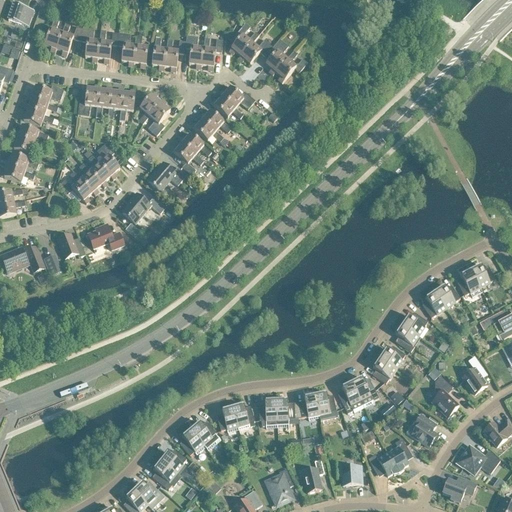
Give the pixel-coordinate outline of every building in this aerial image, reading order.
[(9,23),(29,30),(34,14),(14,7),(14,6),(12,12),(11,11),(9,17),(10,17),(8,23),(9,23)] [(55,56),(62,36),(56,33),(59,24),(54,22),(51,32),(50,32),(45,49),(51,51),(50,54),(53,54),(53,55),(55,56)] [(73,42),(80,44),(83,32),(77,30),(73,40),(67,37),(70,28),(65,26),(62,36),(55,56),(56,53),(63,55),(62,57),(64,58),(64,59),(66,60),(68,57),(73,42)] [(241,60),(253,46),(259,38),(255,35),(249,43),(243,38),(250,30),(245,26),(237,36),(242,40),(231,52),(232,52),(229,55),(231,56),(232,56),(234,57),(236,55),(241,60)] [(100,44),(99,44),(93,43),(94,33),(83,32),(80,44),(87,45),(85,61),(92,61),(92,64),(95,65),(94,66),(97,66),(100,44)] [(112,48),(117,49),(119,36),(113,36),(111,46),(104,45),(106,35),(101,34),(99,44),(100,44),(97,66),(98,62),(104,63),(104,66),(106,66),(106,67),(109,67),(109,64),(110,64),(112,48)] [(133,70),(137,39),(136,49),(129,48),(130,38),(119,36),(117,49),(123,50),(122,65),(129,66),(128,69),(131,69),(131,70),(133,70)] [(146,68),(148,50),(141,49),(142,39),(137,39),(133,70),(134,67),(141,67),(140,70),(143,71),(143,72),(145,72),(146,68)] [(201,69),(203,51),(197,50),(198,40),(187,39),(186,45),(185,51),(191,52),(189,68),(196,68),(196,71),(198,71),(198,72),(201,73),(201,69)] [(164,74),(168,43),(166,53),(159,52),(161,42),(155,41),(152,69),(159,70),(159,73),(161,73),(161,74),(164,74)] [(208,52),(210,42),(205,41),(203,51),(201,69),(208,70),(208,73),(210,73),(210,74),(213,74),(215,55),(221,56),(223,43),(217,43),(215,53),(208,52)] [(280,42),(273,50),(271,52),(272,52),(276,56),(266,67),(271,72),(270,74),(272,76),(271,77),(273,78),(294,54),(293,54),(287,62),(282,57),(288,50),(280,42)] [(184,57),(185,51),(186,45),(180,44),(178,54),(172,53),(173,43),(168,43),(164,74),(164,70),(171,71),(171,74),(173,74),(173,75),(176,76),(176,72),(178,57),(184,57)] [(265,60),(272,52),(271,52),(273,50),(264,43),(258,50),(253,46),(241,60),(238,62),(240,64),(241,63),(243,65),(245,63),(250,68),(260,56),(265,60)] [(11,51),(4,49),(2,55),(9,57),(11,51)] [(297,57),(294,54),(273,78),(275,76),(280,80),(279,82),(281,84),(280,85),(282,86),(284,83),(285,84),(295,72),(299,76),(307,66),(303,62),(296,70),(291,65),(297,57)] [(9,87),(13,75),(0,70),(0,94),(3,85),(9,87)] [(60,104),(64,93),(52,89),(50,95),(36,90),(33,96),(31,96),(30,98),(29,98),(28,100),(49,107),(51,101),(60,104)] [(97,110),(100,89),(97,89),(97,90),(95,89),(94,92),(87,91),(85,107),(79,106),(78,118),(89,120),(90,110),(97,110)] [(111,94),(112,90),(109,90),(109,91),(106,91),(106,93),(99,93),(100,89),(97,110),(96,120),(101,121),(102,111),(109,112),(111,94)] [(248,113),(255,104),(246,96),(242,101),(230,90),(225,96),(223,94),(222,96),(221,96),(219,97),(243,118),(236,111),(240,106),(248,113)] [(121,113),(123,96),(124,92),(121,92),(121,93),(118,92),(118,95),(111,94),(109,112),(108,122),(113,123),(114,113),(121,113)] [(130,97),(123,96),(121,113),(120,124),(125,124),(126,114),(133,115),(135,97),(136,93),(133,93),(133,94),(130,94),(130,97)] [(143,127),(163,103),(161,106),(156,101),(157,99),(155,98),(156,97),(154,95),(152,98),(151,98),(140,112),(145,116),(139,124),(143,127)] [(243,118),(219,97),(219,98),(222,100),(218,105),(216,103),(214,105),(213,105),(211,107),(214,109),(228,121),(232,115),(240,122),(243,118)] [(58,110),(49,107),(28,100),(31,101),(29,108),(27,107),(26,109),(25,109),(24,112),(28,113),(45,118),(47,112),(56,115),(58,110)] [(160,126),(170,114),(165,109),(167,107),(164,105),(165,105),(163,103),(143,127),(149,120),(155,124),(148,132),(157,139),(165,130),(160,126)] [(45,118),(28,113),(25,119),(23,118),(22,121),(21,120),(20,123),(24,124),(41,130),(43,123),(53,127),(54,122),(45,118)] [(201,119),(199,121),(223,141),(224,141),(216,135),(220,130),(228,136),(231,132),(224,126),(224,125),(210,114),(205,119),(203,117),(202,120),(201,119)] [(273,125),(277,121),(273,117),(272,116),(268,121),(273,125)] [(223,141),(199,121),(202,123),(198,128),(196,127),(194,129),(193,128),(191,130),(194,132),(194,133),(208,144),(213,139),(220,145),(223,141)] [(15,137),(14,139),(35,147),(37,140),(47,143),(48,138),(22,129),(20,136),(17,135),(16,138),(15,137)] [(181,142),(179,144),(182,147),(196,158),(200,153),(208,159),(211,156),(204,149),(190,137),(186,143),(184,141),(182,143),(181,142)] [(35,147),(14,139),(14,140),(18,141),(16,147),(13,146),(12,149),(11,148),(10,151),(31,158),(33,151),(43,155),(45,150),(35,147)] [(220,145),(220,146),(225,150),(228,145),(223,141),(220,145)] [(104,162),(99,167),(113,183),(115,181),(114,181),(116,179),(115,177),(120,172),(110,160),(114,156),(106,147),(97,154),(104,162)] [(200,169),(204,165),(196,158),(182,147),(178,152),(176,150),(174,152),(173,151),(171,153),(186,166),(182,170),(192,179),(196,174),(188,167),(193,162),(200,169)] [(216,164),(220,160),(216,156),(212,160),(216,164)] [(6,165),(5,168),(25,175),(28,168),(37,171),(39,167),(29,163),(12,157),(10,164),(7,163),(6,166),(6,165)] [(113,183),(99,167),(92,159),(88,162),(95,170),(90,175),(104,191),(106,189),(105,188),(107,187),(106,185),(111,180),(113,183)] [(174,175),(163,166),(148,184),(160,194),(170,182),(178,189),(187,178),(178,170),(174,175)] [(104,191),(90,175),(83,167),(79,170),(86,178),(81,183),(93,196),(95,199),(97,197),(96,196),(98,195),(97,193),(102,188),(104,191)] [(35,178),(25,175),(5,168),(8,169),(6,175),(3,174),(3,177),(2,177),(1,179),(4,180),(21,186),(24,179),(33,183),(35,178)] [(93,196),(81,183),(74,175),(70,178),(77,186),(72,191),(65,183),(60,187),(69,197),(73,193),(84,204),(86,207),(88,205),(87,204),(89,203),(88,201),(93,196)] [(13,199),(23,197),(22,192),(12,194),(0,196),(0,209),(14,206),(13,199)] [(151,209),(160,217),(166,211),(154,200),(148,207),(137,197),(130,204),(132,206),(123,216),(135,227),(151,209)] [(24,204),(14,206),(0,209),(0,221),(17,218),(15,211),(25,209),(24,204)] [(124,249),(119,236),(112,239),(107,227),(99,231),(100,233),(88,238),(93,252),(109,246),(112,254),(124,249)] [(85,258),(79,241),(73,244),(70,238),(58,243),(66,262),(78,257),(79,261),(85,258)] [(45,271),(37,251),(30,254),(24,257),(22,251),(1,259),(5,269),(15,273),(28,268),(28,267),(30,266),(34,276),(45,271)] [(55,258),(44,262),(51,279),(62,275),(55,258)] [(482,272),(481,268),(479,269),(478,268),(470,272),(480,291),(495,283),(488,269),(482,272)] [(480,291),(470,272),(462,276),(462,278),(461,279),(462,282),(457,285),(464,299),(480,291)] [(44,277),(38,279),(41,287),(47,285),(44,277)] [(460,302),(451,289),(446,292),(444,289),(442,290),(441,289),(433,294),(446,312),(460,302)] [(446,312),(433,294),(426,299),(427,300),(425,302),(427,305),(422,308),(431,321),(446,312)] [(511,317),(504,322),(501,315),(479,326),(483,334),(493,329),(501,344),(511,338),(511,317)] [(428,325),(415,316),(411,321),(408,319),(407,321),(405,320),(400,327),(418,339),(428,325)] [(420,341),(418,339),(400,327),(395,335),(396,336),(395,338),(398,340),(395,345),(411,356),(420,341)] [(478,336),(474,329),(468,332),(472,339),(478,336)] [(511,344),(501,351),(507,361),(511,358),(511,344)] [(406,358),(392,349),(389,354),(386,352),(384,354),(383,353),(378,360),(396,373),(406,358)] [(386,387),(396,373),(378,360),(373,368),(374,369),(373,371),(376,373),(373,378),(386,387)] [(484,373),(474,360),(468,364),(474,373),(463,381),(475,397),(487,389),(479,377),(484,373)] [(431,375),(437,381),(441,377),(435,371),(431,375)] [(379,401),(369,381),(364,384),(362,381),(360,382),(359,380),(351,384),(364,411),(374,406),(373,404),(379,401)] [(452,391),(440,380),(435,385),(435,400),(436,401),(432,406),(448,421),(449,420),(451,420),(454,417),(454,415),(459,409),(446,397),(452,391)] [(364,411),(351,384),(343,388),(343,390),(341,391),(343,394),(338,397),(348,417),(353,414),(354,416),(364,411)] [(391,400),(398,408),(404,402),(397,394),(391,400)] [(338,422),(333,399),(327,400),(326,396),(324,396),(324,395),(315,396),(320,421),(321,426),(338,422)] [(320,421),(315,396),(306,398),(306,400),(304,401),(305,404),(299,406),(296,406),(298,422),(302,421),(308,420),(309,423),(320,421)] [(298,422),(296,406),(294,406),(288,407),(287,403),(285,403),(285,401),(276,402),(278,431),(288,430),(288,426),(295,426),(295,422),(298,422)] [(278,431),(276,402),(267,402),(267,404),(265,404),(265,408),(259,408),(260,424),(261,424),(262,429),(266,429),(266,431),(278,431)] [(396,412),(390,405),(384,411),(390,417),(396,412)] [(241,408),(241,406),(232,409),(239,433),(255,428),(254,425),(255,425),(250,410),(245,411),(243,408),(241,408)] [(239,433),(232,409),(223,411),(224,413),(222,414),(223,417),(217,419),(221,434),(227,433),(228,436),(239,433)] [(392,428),(397,422),(393,418),(388,424),(392,428)] [(411,439),(429,450),(437,438),(432,434),(436,429),(421,418),(417,425),(420,427),(411,439)] [(216,437),(217,437),(206,424),(202,428),(199,425),(198,427),(196,425),(189,431),(206,450),(208,454),(221,443),(216,437)] [(507,441),(511,436),(511,430),(507,424),(498,431),(494,426),(482,436),(488,442),(489,441),(497,450),(507,442),(507,441)] [(206,450),(189,431),(182,437),(184,439),(182,440),(184,443),(180,447),(190,459),(195,455),(197,458),(206,450)] [(371,443),(376,441),(372,433),(367,436),(371,443)] [(398,451),(388,457),(400,476),(404,472),(403,471),(408,468),(405,462),(411,458),(402,442),(395,446),(398,451)] [(324,458),(321,448),(314,449),(317,460),(324,458)] [(500,464),(489,454),(484,460),(470,450),(462,460),(461,460),(457,466),(463,471),(464,470),(474,478),(480,470),(491,477),(500,464)] [(166,457),(164,456),(159,463),(176,477),(176,476),(187,463),(174,453),(170,458),(167,455),(166,457)] [(400,476),(388,457),(378,463),(375,458),(368,462),(378,478),(384,474),(388,480),(393,477),(394,478),(400,476)] [(181,481),(176,476),(176,477),(159,463),(153,470),(155,472),(153,473),(156,476),(152,480),(169,493),(173,488),(174,489),(180,481),(181,481)] [(319,479),(324,477),(321,463),(315,465),(316,471),(303,475),(308,496),(322,493),(319,479)] [(189,472),(194,477),(199,471),(194,466),(189,472)] [(239,480),(242,472),(235,469),(231,477),(239,480)] [(363,488),(362,469),(339,471),(339,480),(342,480),(343,490),(363,488)] [(287,492),(293,489),(286,472),(279,476),(281,480),(268,486),(272,494),(269,496),(272,500),(274,499),(278,508),(292,502),(287,492)] [(472,499),(477,487),(459,480),(456,487),(448,483),(443,496),(452,500),(450,503),(460,507),(464,496),(472,499)] [(145,488),(142,486),(140,487),(139,486),(132,492),(147,508),(151,511),(152,511),(164,500),(160,496),(149,484),(145,488)] [(219,490),(213,484),(205,492),(211,498),(219,490)] [(142,511),(147,508),(132,492),(126,498),(127,500),(125,501),(128,504),(124,508),(127,511),(142,511)] [(246,503),(235,510),(236,511),(256,511),(262,508),(253,494),(244,500),(246,503)] [(505,504),(502,502),(498,511),(511,511),(511,504),(505,502),(505,504)]
